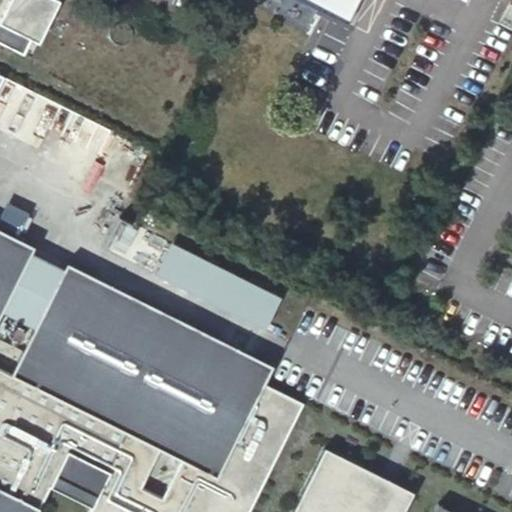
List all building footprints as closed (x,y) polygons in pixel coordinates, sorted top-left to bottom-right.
[(5,0),(0,10),(0,33),(25,46),(27,41),(34,45),(55,2),(50,0),(5,0)] [(317,0),(348,15),(355,0),(317,0)] [(484,511),(444,493),(435,511),(404,511),(405,511),(356,488),(372,456),(332,436),(294,511),(251,511),(309,392),(270,373),(279,354),(72,255),(68,262),(40,321),(18,366),(0,357),(0,319),(7,305),(36,246),(39,239),(0,219),(0,511),(39,511),(61,468),(103,488),(91,511),(484,511)] [(185,237),(174,232),(159,263),(170,269),(185,237)] [(185,237),(170,269),(205,286),(220,254),(185,237)] [(7,305),(40,321),(68,262),(36,246),(7,305)] [(284,285),(220,254),(205,286),(269,317),(284,285)] [(356,488),(405,511),(421,479),(372,456),(356,488)]
